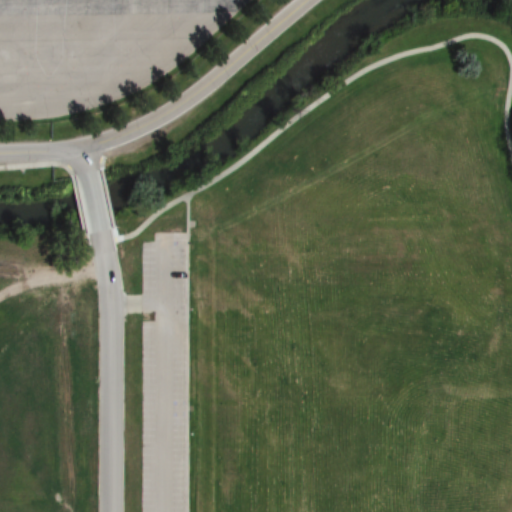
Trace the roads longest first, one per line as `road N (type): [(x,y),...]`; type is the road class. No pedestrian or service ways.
road 1 (residential): [(0,156),(80,149),(134,132),(313,0)]
road 2 (residential): [(102,244),(110,307),(109,511)]
